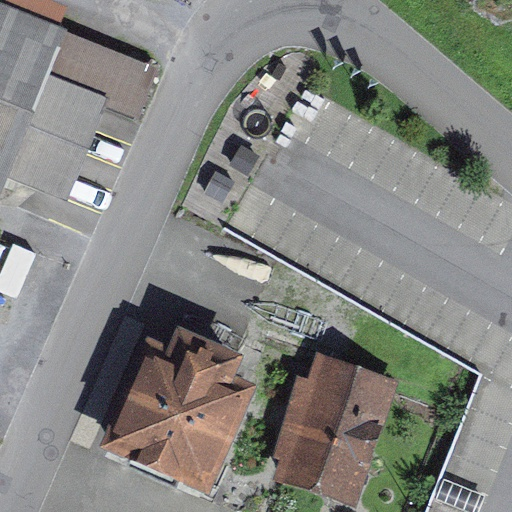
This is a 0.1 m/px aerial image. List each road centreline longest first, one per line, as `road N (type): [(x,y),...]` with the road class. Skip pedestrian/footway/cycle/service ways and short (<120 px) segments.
road 1 (residential): [(3,511),(217,8),(250,0)]
road 2 (residential): [(280,0),(312,5),(511,165)]
